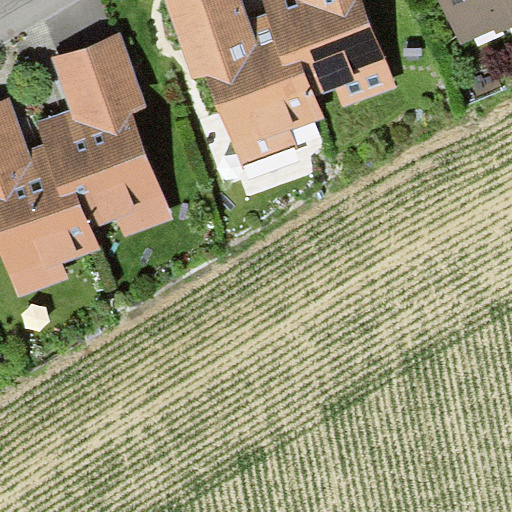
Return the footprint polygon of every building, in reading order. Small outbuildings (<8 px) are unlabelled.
[(309,112),(267,0),(266,0),(273,18),(242,29),(231,0),(167,0),(186,52),(201,47),(235,139),(236,138),(245,161),(280,148),(272,126),(309,112)] [(267,0),(309,112),(310,111),(302,90),(375,63),(351,0),(267,0)] [(511,0),(449,0),(462,28),(493,14),(497,24),(511,16),(511,0)] [(75,115),(43,127),(42,127),(50,149),(79,221),(152,194),(118,101),(132,96),(111,39),(55,60),(75,115)] [(0,239),(11,270),(86,242),(79,221),(50,149),(21,160),(0,104),(0,239)]
